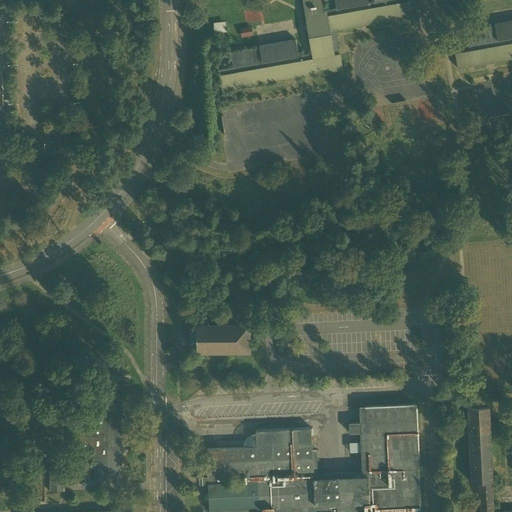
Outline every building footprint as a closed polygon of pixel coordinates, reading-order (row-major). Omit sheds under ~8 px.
[(312,53),(262,62),(259,48),(232,53),(232,52),(230,53),(233,67),(218,70),(222,91),(341,69),(341,70),(342,69),(340,55),(335,56),(331,31),(411,16),(411,17),(413,17),(409,0),(386,0),(374,2),(323,11),(320,0),(302,0),(306,22),(312,53)] [(245,11),(245,20),(263,19),(263,8),(260,9),(260,10),(245,11)] [(211,22),(213,32),(225,30),(223,20),(211,22)] [(511,37),(497,40),(494,27),(468,31),(467,31),(466,31),(469,45),(454,48),(457,68),(459,68),(511,58),(511,37)] [(247,284),(229,284),(229,325),(196,325),(196,331),(192,331),(193,345),(197,345),(197,351),(248,351),(248,325),(247,325),(247,284)] [(120,404),(95,404),(95,426),(73,426),(73,448),(76,448),(76,440),(79,440),(79,447),(79,481),(89,481),(89,447),(95,447),(95,481),(121,481),(120,404)] [(367,477),(312,479),(310,428),(255,430),(256,447),(206,449),(208,477),(210,477),(210,484),(208,484),(209,510),(219,510),(219,511),(420,511),(415,404),(365,406),(365,423),(366,432),(367,477)] [(493,511),(488,407),(467,408),(471,483),(478,483),(479,511),(511,511),(497,511),(493,511)] [(365,423),(348,423),(349,433),(366,432),(365,423)] [(241,445),(250,445),(250,434),(241,434),(241,445)] [(64,466),(49,466),(49,491),(64,491),(64,466)]
